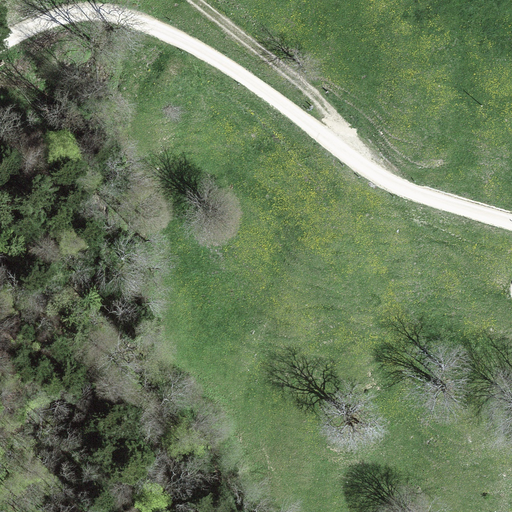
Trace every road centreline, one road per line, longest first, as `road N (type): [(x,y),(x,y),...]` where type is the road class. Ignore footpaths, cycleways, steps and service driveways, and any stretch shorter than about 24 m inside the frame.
road 1 (unclassified): [(511,221),(392,181),(209,55),(147,24),(90,12),(53,18),(0,43)]
road 2 (track): [(194,0),(291,72),(331,113),(342,148)]
